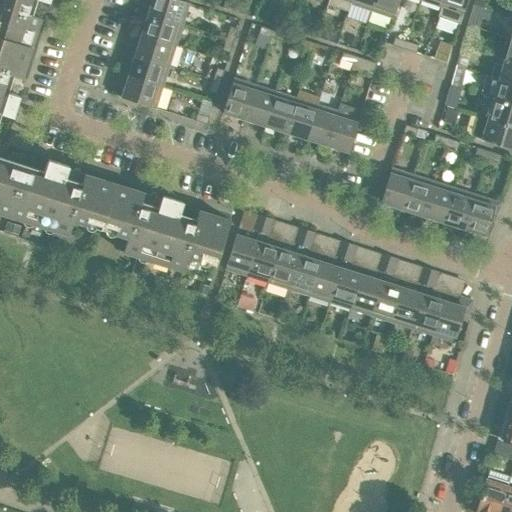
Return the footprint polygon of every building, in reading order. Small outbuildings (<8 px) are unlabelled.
[(87,220),(101,224),(116,229),(115,234),(127,238),(123,252),(154,262),(155,257),(169,261),(168,267),(182,271),(187,257),(200,261),(201,256),(217,261),(230,220),(199,210),(194,225),(177,219),(183,202),(162,195),(161,199),(144,194),(144,193),(85,174),(84,175),(67,170),(69,166),(48,159),(42,176),(0,162),(0,112),(13,117),(20,96),(16,95),(21,78),(22,78),(41,18),(40,18),(45,1),(49,2),(49,0),(0,0),(0,213),(68,235),(72,220),(85,224),(87,220)] [(178,0),(151,0),(147,15),(182,26),(189,3),(178,0)] [(224,0),(223,8),(222,8),(238,13),(242,0),(224,0)] [(329,0),(328,4),(348,11),(350,4),(351,4),(352,0),(329,0)] [(352,0),(351,4),(371,11),(374,0),(352,0)] [(374,0),(371,11),(392,18),(398,0),(374,0)] [(444,0),(442,7),(441,7),(438,16),(459,24),(462,14),(467,0),(444,0)] [(486,0),(475,0),(474,5),(484,8),(486,0)] [(491,10),(484,8),(474,5),(468,26),(478,29),(481,18),(488,20),(491,10)] [(147,15),(140,36),(175,47),(182,26),(147,15)] [(230,26),(226,38),(233,41),(237,29),(230,26)] [(258,34),(270,38),(273,30),(261,26),(258,34)] [(475,38),(478,29),(468,26),(465,35),(463,45),(471,47),(476,49),(479,40),(475,38)] [(273,30),(270,38),(282,41),(285,34),(273,30)] [(140,36),(134,56),(168,67),(175,47),(140,36)] [(392,45),(404,49),(406,41),(394,37),(392,45)] [(233,41),(226,38),(222,50),(230,53),(233,41)] [(299,47),(311,51),(314,43),(302,39),(299,47)] [(406,41),(404,49),(416,53),(418,45),(406,41)] [(314,43),(311,51),(323,54),(326,47),(314,43)] [(371,53),(379,55),(382,45),(374,43),(371,53)] [(464,69),(465,69),(471,47),(463,45),(456,67),(464,69)] [(436,51),(434,58),(446,62),(448,55),(436,51)] [(340,60),(352,64),(355,56),(343,52),(340,60)] [(134,56),(128,76),(162,87),(168,67),(134,56)] [(355,56),(352,64),(350,71),(372,78),(376,63),(355,56)] [(495,63),(491,76),(511,83),(511,61),(504,58),(502,65),(495,63)] [(459,90),(464,69),(456,67),(450,87),(459,90)] [(216,68),(213,80),(220,82),(224,70),(216,68)] [(486,75),(480,94),(493,98),(492,100),(511,106),(511,83),(491,76),(486,75)] [(162,87),(128,76),(121,97),(155,108),(162,87)] [(223,113),(246,120),(256,86),(233,78),(223,113)] [(220,82),(213,80),(209,92),(216,94),(220,82)] [(246,120),(266,127),(277,92),(256,86),(246,120)] [(287,133),(307,139),(318,105),(320,97),(300,91),(298,99),(287,133)] [(266,127),(287,133),(298,99),(277,92),(266,127)] [(445,105),(447,105),(454,108),(457,97),(448,94),(445,105)] [(511,106),(492,100),(487,119),(511,127),(511,106)] [(338,111),(327,146),(348,152),(361,110),(340,104),(338,111)] [(307,139),(327,146),(338,111),(318,105),(307,139)] [(460,110),(454,108),(447,105),(442,121),(455,125),(460,110)] [(197,113),(194,121),(207,125),(209,117),(197,113)] [(511,127),(487,119),(477,116),(473,134),(474,134),(473,138),(472,138),(472,140),(481,142),(482,139),(511,149),(511,127)] [(403,132),(415,136),(417,129),(405,125),(403,132)] [(433,142),(444,146),(447,138),(435,134),(433,142)] [(447,138),(444,146),(456,149),(459,142),(447,138)] [(474,155),(486,159),(489,151),(477,147),(474,155)] [(489,151),(486,159),(498,163),(500,155),(489,151)] [(380,202),(401,209),(413,175),(391,168),(380,202)] [(401,209),(423,216),(434,182),(413,175),(401,209)] [(423,216),(444,223),(455,188),(434,182),(423,216)] [(444,223),(464,229),(475,195),(455,188),(444,223)] [(475,195),(464,229),(485,236),(492,214),(496,215),(500,203),(475,195)] [(253,230),(260,232),(265,217),(258,214),(253,230)] [(265,217),(260,232),(268,234),(273,219),(265,217)] [(294,243),(301,245),(306,230),(299,227),(294,243)] [(306,230),(301,245),(309,247),(314,232),(306,230)] [(225,269),(248,276),(258,242),(236,234),(225,269)] [(336,256),(343,258),(348,243),(340,241),(336,256)] [(248,276),(268,283),(279,248),(258,242),(248,276)] [(348,243),(343,258),(351,261),(356,245),(348,243)] [(268,283),(289,289),(300,255),(279,248),(268,283)] [(377,269),(384,271),(389,256),(382,254),(377,269)] [(289,289),(310,296),(320,261),(300,255),(289,289)] [(389,256),(384,271),(392,274),(397,259),(389,256)] [(310,296),(330,302),(341,268),(320,261),(310,296)] [(418,282),(425,285),(430,269),(423,267),(418,282)] [(330,302),(351,309),(362,275),(341,268),(330,302)] [(430,269),(425,285),(433,287),(438,272),(430,269)] [(351,309),(371,315),(382,281),(362,275),(351,309)] [(371,315),(392,322),(403,288),(382,281),(371,315)] [(392,322),(412,328),(423,294),(403,288),(392,322)] [(237,306),(252,311),(255,303),(253,299),(241,294),(237,306)] [(412,328),(433,335),(443,301),(423,294),(412,328)] [(443,301),(433,335),(454,342),(463,312),(468,313),(472,301),(459,296),(456,305),(443,301)] [(434,369),(437,361),(427,358),(424,366),(434,369)] [(448,359),(444,372),(451,374),(455,361),(448,359)] [(511,420),(504,419),(501,428),(502,430),(500,439),(502,439),(511,441),(511,420)] [(511,446),(497,442),(494,453),(505,456),(502,467),(511,470),(511,469),(511,446)] [(498,511),(507,487),(510,477),(488,471),(476,511),(498,511)] [(511,511),(511,488),(507,487),(498,511),(511,511)]
